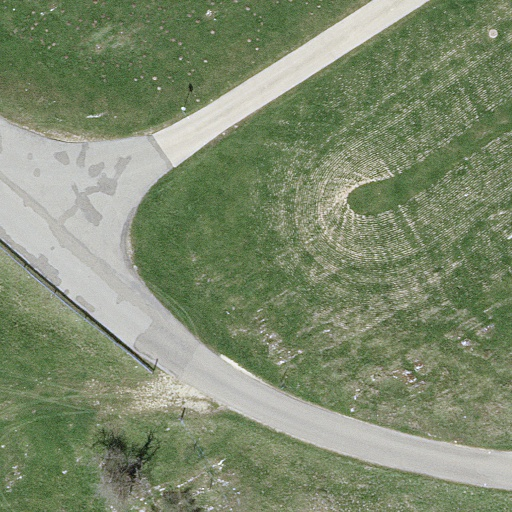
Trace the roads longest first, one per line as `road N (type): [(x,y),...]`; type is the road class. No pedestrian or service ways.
road 1 (unclassified): [(0,191),(196,368),(285,414),(366,442),(511,469)]
road 2 (track): [(38,224),(416,0)]
